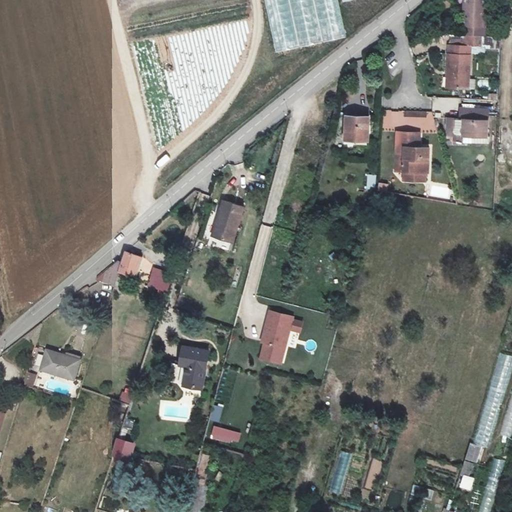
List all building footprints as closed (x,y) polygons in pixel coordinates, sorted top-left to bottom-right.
[(483,40),(486,0),(464,0),(462,39),(483,40)] [(483,41),(483,40),(462,39),(462,50),(446,49),(444,76),(448,77),(447,92),(467,94),(469,50),(483,52),(483,41)] [(434,130),(434,111),(400,111),(400,124),(426,124),(426,130),(434,130)] [(457,125),(445,125),(445,135),(458,136),(458,143),(484,143),(485,117),(457,115),(457,125)] [(364,124),(339,122),(338,145),(362,147),(364,124)] [(393,172),(400,173),(422,175),(425,176),(427,151),(418,151),(419,136),(394,133),(393,172)] [(422,185),(422,175),(400,173),(399,183),(422,185)] [(371,192),(371,181),(360,181),(361,190),(371,192)] [(224,199),(216,223),(220,224),(216,236),(233,241),(244,205),(224,199)] [(138,255),(124,251),(121,261),(118,271),(131,276),(138,255)] [(117,260),(96,276),(114,282),(118,271),(121,261),(117,260)] [(147,285),(167,293),(174,274),(154,266),(147,285)] [(264,342),(260,357),(280,362),(292,316),(268,309),(265,323),(268,324),(264,342)] [(210,351),(183,345),(179,364),(187,366),(183,385),(202,389),(210,351)] [(79,356),(47,346),(40,370),(72,380),(79,356)] [(24,385),(33,387),(36,374),(27,372),(24,385)] [(121,391),(119,401),(131,403),(132,393),(121,391)] [(221,421),(223,405),(213,404),(211,420),(221,421)] [(214,425),(211,437),(238,444),(241,432),(214,425)] [(133,444),(119,438),(114,454),(129,457),(133,444)] [(481,446),(471,443),(466,458),(477,462),(481,446)] [(340,450),(327,489),(338,493),(352,454),(340,450)] [(491,471),(501,472),(503,459),(493,457),(491,471)] [(466,460),(458,487),(471,491),(475,477),(472,476),(476,463),(466,460)] [(467,511),(469,507),(453,503),(450,511),(467,511)]
